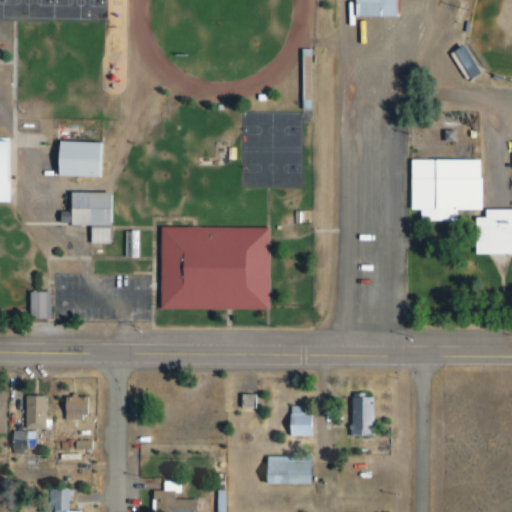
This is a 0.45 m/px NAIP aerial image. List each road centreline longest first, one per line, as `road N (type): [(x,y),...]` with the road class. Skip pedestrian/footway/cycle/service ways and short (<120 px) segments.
road 1 (residential): [(511,356),(0,350)]
road 2 (residential): [(373,355),(375,58)]
road 3 (track): [(375,73),(400,52),(425,46),(444,51),(472,90),(511,99)]
road 4 (residential): [(125,511),(125,351)]
road 5 (residential): [(434,511),(436,356)]
